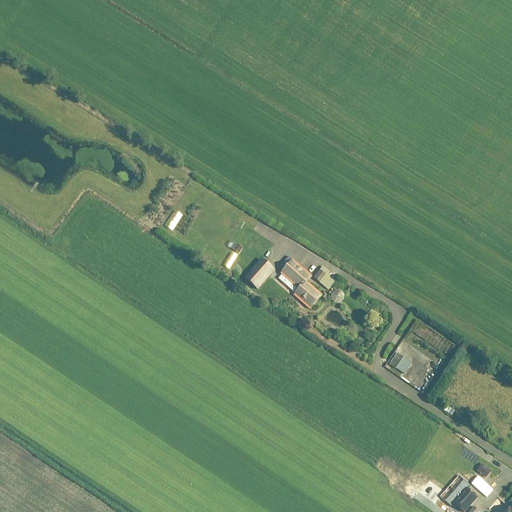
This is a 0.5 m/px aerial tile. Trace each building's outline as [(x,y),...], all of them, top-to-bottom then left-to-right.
[(265,255),(271,259),(278,248),(272,245),(265,255)] [(245,280),(257,290),(274,272),(262,261),(245,280)] [(311,277),(309,275),(293,261),(281,274),(282,275),(279,279),(295,294),(294,295),(310,309),(322,296),(307,283),(311,277)] [(314,278),(329,291),(335,283),(326,276),(329,272),(323,267),(314,278)] [(396,370),(403,358),(397,354),(389,365),(396,370)] [(403,358),(396,370),(404,375),(412,364),(403,358)] [(427,492),(433,484),(427,479),(421,487),(427,492)] [(464,511),(476,498),(466,490),(453,505),(461,511),(464,511)]
